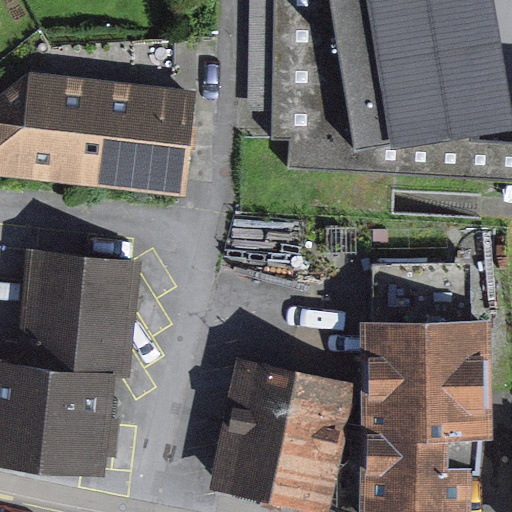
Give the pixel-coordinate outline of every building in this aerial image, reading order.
[(511,101),(496,0),(274,0),(272,143),(288,143),(287,169),(511,184),(511,101)] [(0,174),(193,196),(203,90),(35,70),(0,98),(0,174)] [(35,248),(23,361),(120,371),(136,373),(148,260),(35,248)] [(496,317),(363,319),(365,438),(455,437),(498,436),(496,317)] [(243,356),(215,488),(329,511),(334,511),(362,381),(243,356)] [(0,463),(109,475),(120,371),(23,361),(0,358),(0,463)] [(363,511),(475,511),(477,466),(454,465),(455,437),(365,438),(363,511)]
